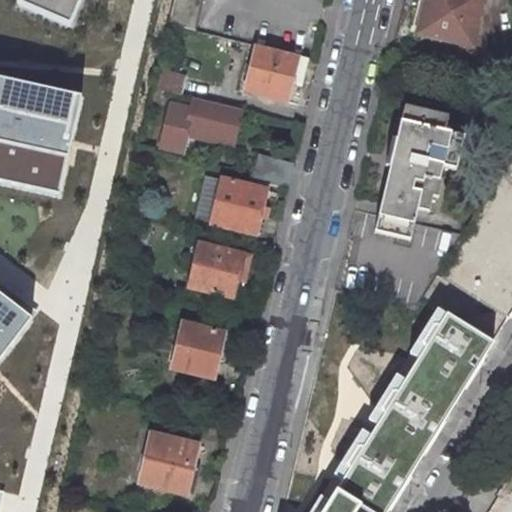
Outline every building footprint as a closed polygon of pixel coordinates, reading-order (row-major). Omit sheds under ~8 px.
[(82,0),(18,0),(16,4),(70,27),(82,0)] [(174,0),(168,23),(195,30),(202,0),(174,0)] [(484,0),(425,0),(423,10),(418,33),(473,46),(484,0)] [(310,58),(256,46),(245,92),(287,102),(290,93),(292,84),(303,86),(310,58)] [(156,73),(152,89),(178,95),(182,79),(156,73)] [(0,183),(59,197),(71,140),(80,98),(0,80),(0,183)] [(242,110),(196,99),(194,109),(171,104),(160,148),(183,153),(187,136),(233,146),(236,134),(242,110)] [(448,116),(404,106),(399,128),(392,159),(383,194),(379,215),(374,233),(410,240),(414,224),(417,210),(429,212),(433,197),(438,199),(442,182),(439,181),(443,166),(456,170),(464,136),(444,132),(448,116)] [(261,156),(254,180),(288,189),(293,164),(261,156)] [(223,182),(212,224),(256,235),(260,220),(266,221),(269,209),(273,194),(267,193),(223,182)] [(200,245),(189,288),(235,299),(237,290),(243,292),(247,273),(252,256),(200,245)] [(0,362),(32,321),(0,297),(0,362)] [(493,342),(448,314),(440,326),(434,326),(424,342),(426,348),(399,392),(392,392),(382,409),(385,415),(364,447),(358,447),(347,464),(350,470),(324,511),(386,511),(399,493),(416,465),(437,432),(454,404),(472,375),(493,342)] [(183,322),(172,368),(214,378),(218,359),(224,361),(227,349),(231,333),(225,332),(183,322)] [(151,433),(140,483),(183,493),(190,465),(194,466),(196,458),(199,445),(151,433)]
